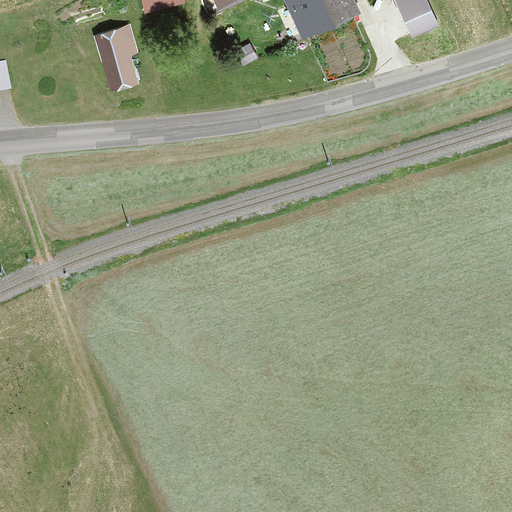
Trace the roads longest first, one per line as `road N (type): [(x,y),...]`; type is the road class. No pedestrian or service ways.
road 1 (tertiary): [(0,142),(253,118),(511,48)]
road 2 (track): [(3,142),(70,325),(93,426)]
